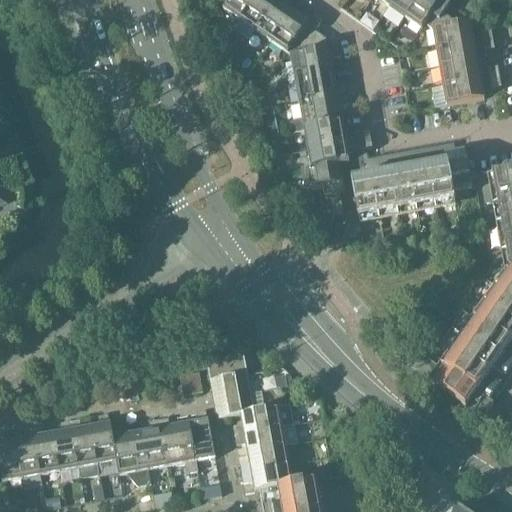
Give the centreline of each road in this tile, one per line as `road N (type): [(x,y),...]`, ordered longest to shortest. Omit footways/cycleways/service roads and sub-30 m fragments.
road 1 (residential): [(511,126),(381,145),(362,37),(320,7),(323,0)]
road 2 (tertiary): [(83,0),(116,100),(196,244)]
road 3 (tertiary): [(196,244),(290,347),(377,406)]
road 4 (tertiary): [(233,216),(167,94),(133,0)]
road 5 (tertiary): [(377,406),(233,216)]
road 6 (tertiary): [(0,372),(196,244)]
road 7 (tertiary): [(511,495),(377,406)]
